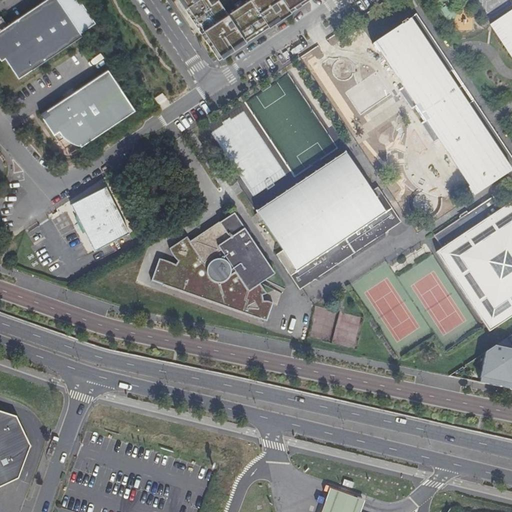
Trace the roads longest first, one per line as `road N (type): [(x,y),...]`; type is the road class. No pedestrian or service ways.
road 1 (primary): [(511,450),(91,354),(0,322)]
road 2 (primary): [(86,372),(511,479)]
road 3 (unclassified): [(0,131),(41,177),(65,183),(153,129)]
road 4 (unclassified): [(210,90),(342,0)]
road 5 (unclassified): [(40,511),(86,372)]
